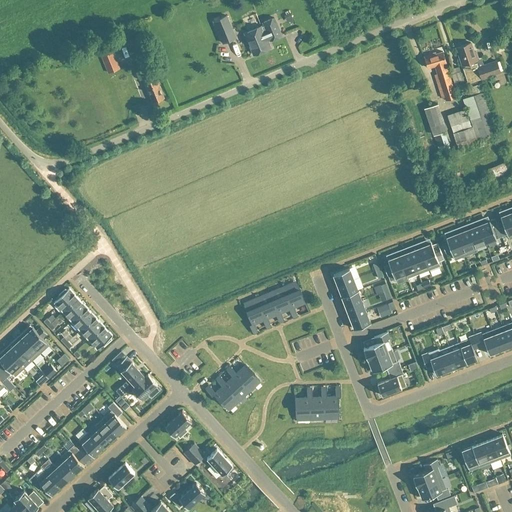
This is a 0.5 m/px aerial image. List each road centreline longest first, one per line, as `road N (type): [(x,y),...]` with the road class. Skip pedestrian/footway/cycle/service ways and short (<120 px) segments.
road 1 (unclassified): [(38,163),(67,161),(452,0)]
road 2 (residential): [(511,358),(369,413),(316,275)]
road 3 (residential): [(406,511),(390,469),(511,422)]
road 4 (residential): [(293,511),(182,390)]
road 5 (residential): [(182,390),(78,277)]
